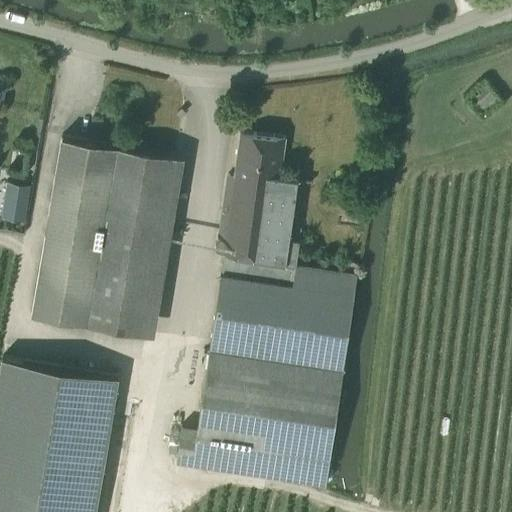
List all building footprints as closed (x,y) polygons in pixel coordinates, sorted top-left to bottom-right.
[(477,97),(474,100),(484,112),(497,102),(487,89),(480,95),(480,94),(476,96),(477,97)] [(209,344),(197,424),(182,422),(177,459),(325,482),(357,271),(295,262),(298,238),(289,237),(298,177),(280,175),(285,136),(240,130),(235,175),(227,174),(218,251),(224,252),(209,344)] [(175,153),(119,144),(63,134),(33,312),(145,331),(175,153)] [(12,185),(6,218),(26,221),(32,187),(12,185)] [(3,355),(0,372),(0,511),(95,511),(118,374),(3,355)] [(161,444),(175,447),(181,418),(167,415),(161,444)]
